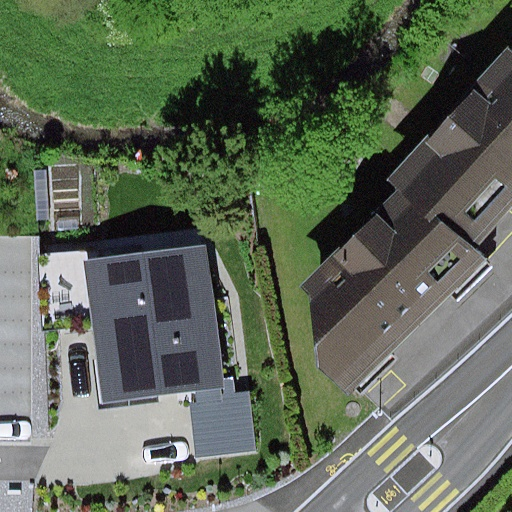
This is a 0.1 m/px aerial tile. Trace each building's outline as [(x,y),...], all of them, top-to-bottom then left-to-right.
[(388,179),(398,187),(467,250),(511,200),(511,58),(505,52),(388,179)] [(398,187),(299,287),(311,298),(321,367),(347,392),(475,262),(467,250),(398,187)] [(203,250),(88,265),(94,327),(105,401),(193,389),(195,406),(223,403),(203,250)] [(43,331),(94,327),(88,265),(87,253),(36,258),(43,331)] [(192,406),(197,457),(253,452),(248,401),(223,403),(195,406),(192,406)]
